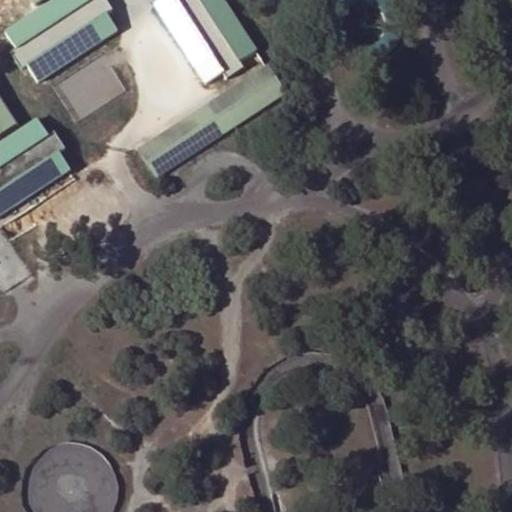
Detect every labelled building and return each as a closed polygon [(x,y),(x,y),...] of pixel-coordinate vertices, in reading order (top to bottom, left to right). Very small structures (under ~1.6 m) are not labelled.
[(106,17),(97,1),(96,0),(59,0),(6,34),(17,50),(27,67),(37,84),(117,33),(106,17)] [(106,0),(97,0),(97,1),(106,17),(113,11),(106,0)] [(222,0),(170,0),(156,9),(206,85),(224,73),(239,63),(256,53),(222,0)] [(27,67),(17,50),(9,56),(20,72),(27,67)] [(244,70),(239,63),(224,73),(228,82),(244,70)] [(155,176),(290,99),(272,67),(137,145),(155,176)] [(0,136),(18,126),(0,94),(0,136)] [(59,156),(49,140),(37,122),(0,146),(0,219),(71,174),(59,156)] [(57,136),(49,140),(59,156),(66,150),(57,136)]
